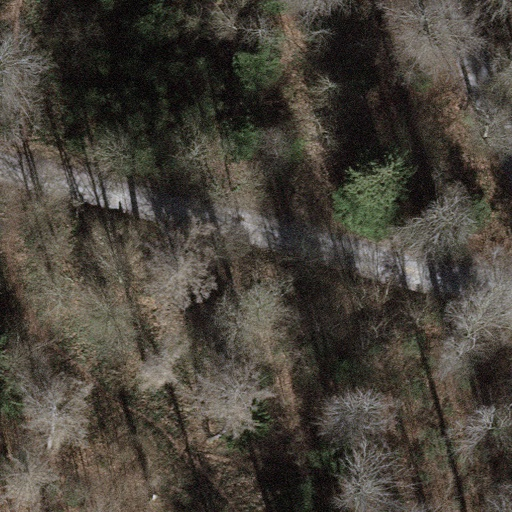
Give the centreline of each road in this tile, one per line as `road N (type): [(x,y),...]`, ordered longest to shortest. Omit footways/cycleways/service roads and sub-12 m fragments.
road 1 (track): [(0,170),(511,294)]
road 2 (track): [(451,0),(511,127)]
